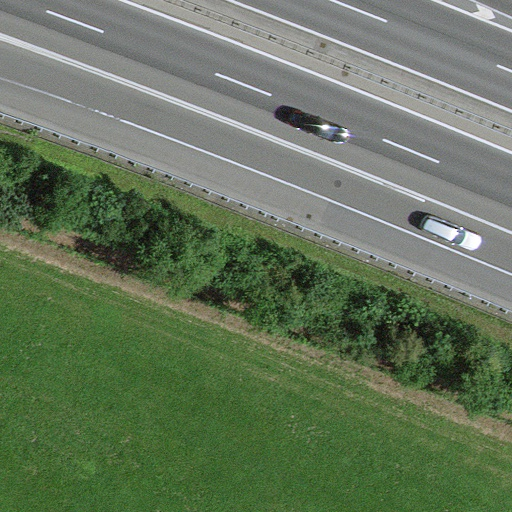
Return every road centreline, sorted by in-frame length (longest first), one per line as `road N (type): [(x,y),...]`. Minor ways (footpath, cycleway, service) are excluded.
road 1 (motorway): [(0,0),(511,198)]
road 2 (motorway): [(0,68),(212,138),(511,260)]
road 3 (motorway): [(511,79),(311,0)]
